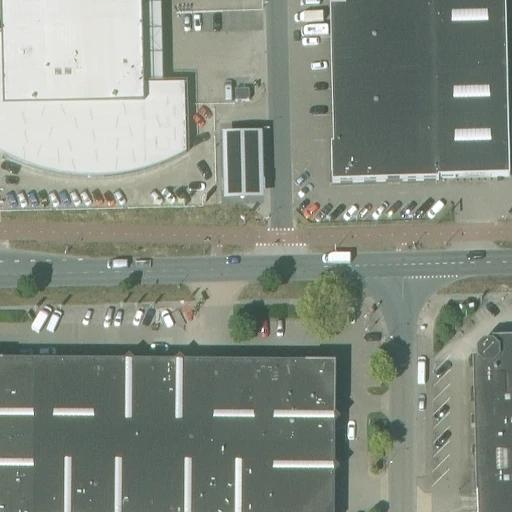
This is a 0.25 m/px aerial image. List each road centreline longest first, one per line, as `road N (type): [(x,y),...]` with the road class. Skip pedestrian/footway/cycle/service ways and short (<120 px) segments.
road 1 (unclassified): [(276,268),(273,0)]
road 2 (unclassified): [(398,511),(400,265)]
road 3 (unknown): [(511,328),(480,334),(466,356),(468,476)]
road 4 (tertiary): [(276,268),(120,272)]
road 5 (tertiary): [(400,265),(276,268)]
road 6 (tertiary): [(0,285),(120,272)]
road 7 (tertiary): [(120,272),(0,265)]
